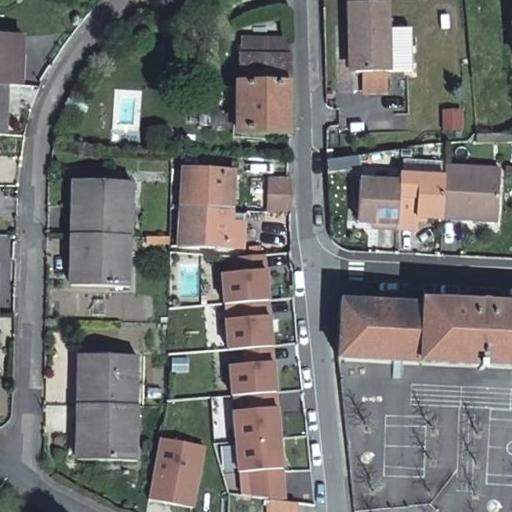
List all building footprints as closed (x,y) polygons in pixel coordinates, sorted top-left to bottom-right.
[(384,3),(344,4),(345,44),(351,45),(352,73),(385,72),(384,3)] [(0,37),(0,87),(1,87),(16,87),(17,37),(0,37)] [(237,134),(289,133),(289,94),(288,56),(238,56),(239,84),(236,84),(237,134)] [(441,132),(462,131),(461,108),(440,109),(441,132)] [(511,139),(511,130),(474,133),(475,141),(511,139)] [(498,169),(443,167),(442,178),(440,220),(494,222),(498,169)] [(180,209),(230,212),(232,172),(182,169),(180,209)] [(442,178),(396,176),(396,184),(394,231),(415,232),(416,219),(440,220),(442,178)] [(290,182),(268,181),(269,213),(291,214),(290,182)] [(376,230),(394,231),(396,184),(355,182),(354,222),(368,223),(377,224),(376,230)] [(71,183),(70,237),(124,238),(125,185),(71,183)] [(241,250),(243,224),(230,224),(230,212),(180,209),(178,246),(241,250)] [(124,238),(70,237),(69,289),(123,291),(124,238)] [(267,303),(263,257),(234,259),(235,275),(218,276),(221,307),(233,306),(267,303)] [(511,305),(421,301),(421,306),(334,302),(332,359),(478,366),(478,370),(482,370),(482,366),(511,368),(511,305)] [(272,349),(267,303),(233,306),(234,321),(222,322),(225,352),(241,351),(272,349)] [(272,349),(241,351),(243,367),(226,368),(229,398),(246,397),(276,394),(272,349)] [(78,409),(131,409),(131,359),(79,358),(78,409)] [(350,374),(351,399),(407,397),(406,368),(371,369),(371,373),(350,374)] [(230,414),(233,444),(280,440),(276,394),(246,397),(247,413),(230,414)] [(130,461),(131,409),(78,409),(77,460),(130,461)] [(280,440),(233,444),(235,475),(247,474),(250,501),(268,504),(286,507),(280,440)] [(201,449),(157,441),(145,503),(190,511),(201,449)]
